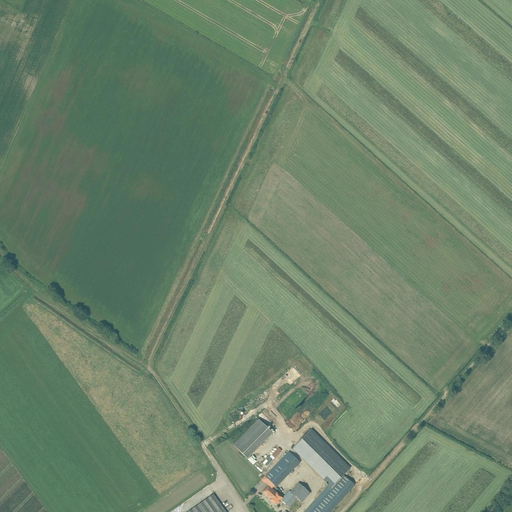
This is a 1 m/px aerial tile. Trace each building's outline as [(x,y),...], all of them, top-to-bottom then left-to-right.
[(233,420),(241,413),(236,408),(228,415),(233,420)] [(258,420),(233,446),(247,460),(273,433),(258,420)] [(330,511),(332,511),(355,486),(343,475),(350,468),(311,430),(292,449),(299,455),(322,477),(332,488),(320,501),(310,511),(330,511)] [(265,477),(276,487),(300,463),(289,452),(265,477)] [(263,456),(257,463),(264,468),(273,459),(268,455),(265,459),(263,456)] [(283,499),(281,501),(286,505),(294,496),(297,498),(302,503),(310,493),(299,483),(290,493),(289,491),(283,499)] [(269,486),(262,493),(276,506),(281,501),(283,499),(282,498),(276,492),(272,489),(269,486)] [(225,511),(213,495),(188,511),(225,511)]
